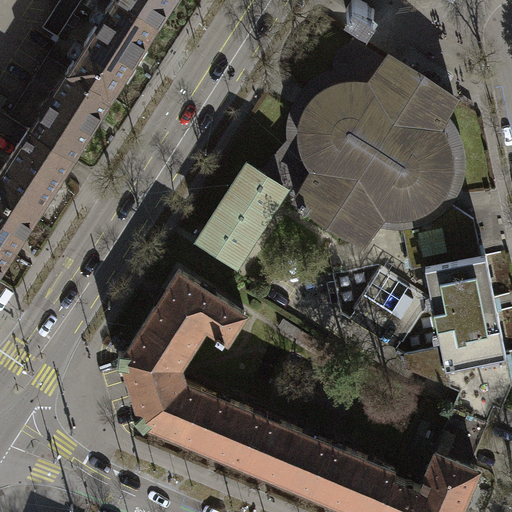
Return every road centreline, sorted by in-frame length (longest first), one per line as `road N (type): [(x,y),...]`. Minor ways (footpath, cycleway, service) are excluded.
road 1 (secondary): [(265,0),(0,409)]
road 2 (residential): [(0,431),(174,511)]
